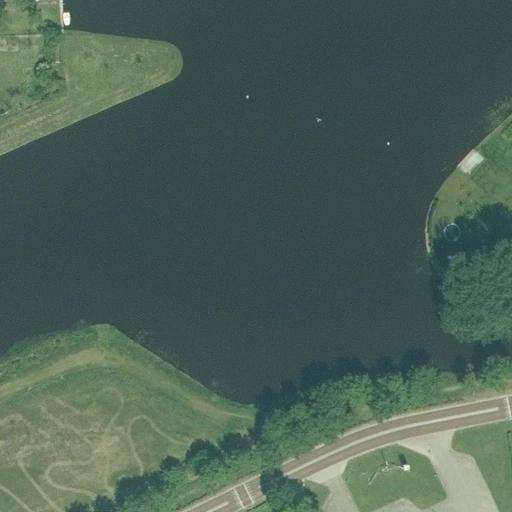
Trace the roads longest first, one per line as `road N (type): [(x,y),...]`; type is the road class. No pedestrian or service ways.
road 1 (track): [(334,454),(305,432),(221,423),(116,362),(89,361),(0,396)]
road 2 (tertiary): [(511,407),(375,438),(211,511)]
